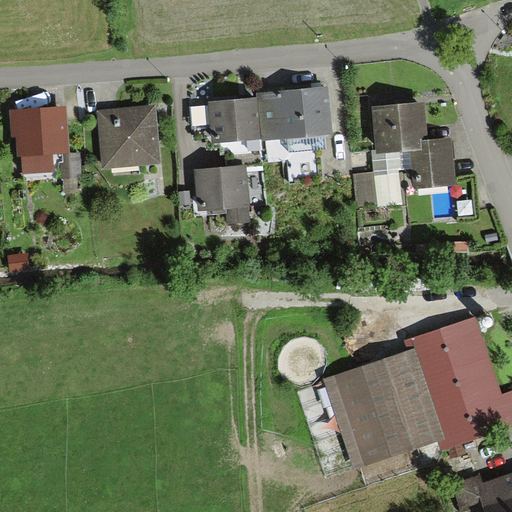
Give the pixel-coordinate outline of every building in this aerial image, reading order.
[(329,134),(325,90),(263,96),(267,140),(329,134)] [(256,137),(253,101),(212,104),(214,139),(256,137)] [(424,102),(373,107),(377,153),(411,150),(422,149),(421,140),(428,140),(424,102)] [(62,109),(14,112),(17,171),(49,169),(48,154),(64,153),(62,109)] [(152,110),(99,114),(103,167),(156,163),(152,110)] [(428,140),(421,140),(422,149),(411,150),(414,189),(455,185),(451,137),(428,140)] [(242,169),(198,173),(201,211),(225,210),(226,221),(246,220),(242,169)] [(376,175),(353,176),(355,207),(378,206),(376,175)] [(413,354),(300,393),(329,476),(444,436),(448,446),(511,423),(511,392),(511,393),(511,397),(511,402),(500,407),(471,323),(409,344),(413,354)] [(511,511),(511,475),(480,486),(478,480),(455,487),(463,511),(484,504),(486,511),(511,511)]
